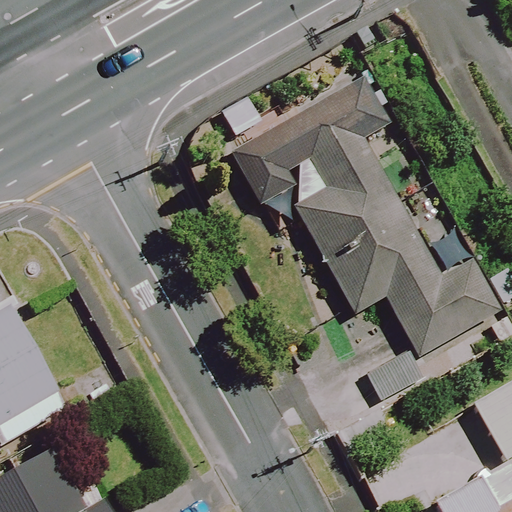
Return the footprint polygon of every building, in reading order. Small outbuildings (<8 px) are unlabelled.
[(277,196),(350,323),(380,305),(415,366),(494,320),(356,87),(225,163),(252,210),(277,196)] [(0,454),(60,422),(6,322),(0,325),(0,454)] [(511,462),(511,388),(468,413),(499,470),(511,462)] [(91,511),(76,511),(48,460),(0,486),(0,511),(96,511),(96,510),(91,511)] [(511,511),(511,483),(506,473),(434,511),(511,511)]
